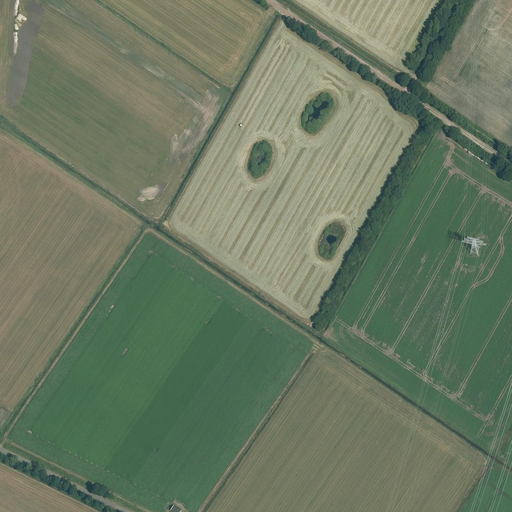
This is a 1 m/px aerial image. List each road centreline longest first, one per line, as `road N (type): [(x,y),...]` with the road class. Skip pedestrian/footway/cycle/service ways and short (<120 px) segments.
road 1 (track): [(267,0),(511,165)]
road 2 (unclassified): [(128,511),(0,450)]
